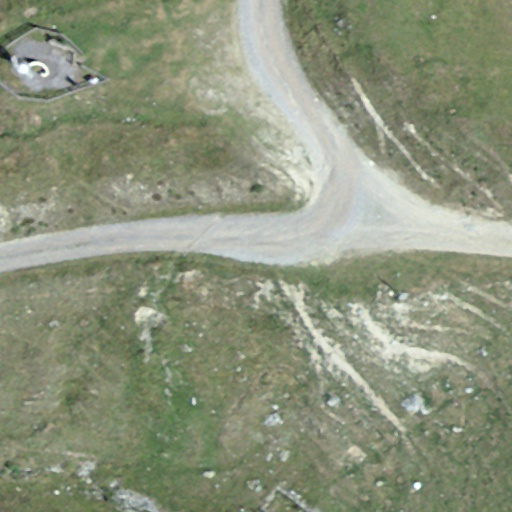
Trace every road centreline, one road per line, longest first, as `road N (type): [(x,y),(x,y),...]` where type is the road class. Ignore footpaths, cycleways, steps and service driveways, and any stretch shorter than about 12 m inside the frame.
road 1 (track): [(348,207),(304,234),(142,234),(0,257)]
road 2 (track): [(348,207),(344,162),(277,66),(261,0)]
road 3 (track): [(511,244),(348,207)]
